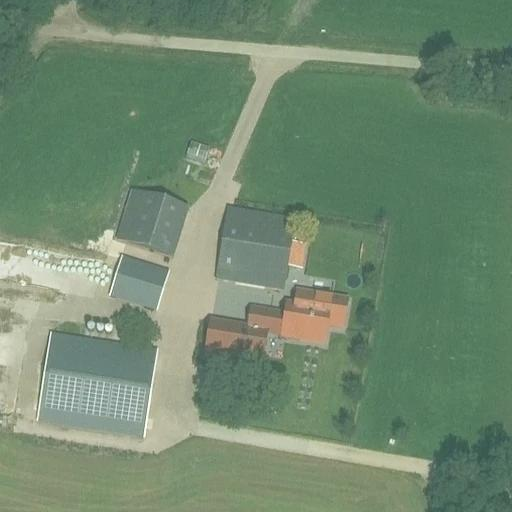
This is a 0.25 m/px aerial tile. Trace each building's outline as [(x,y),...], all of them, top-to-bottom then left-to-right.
[(116,243),(173,261),(188,212),(132,194),(116,243)] [(283,293),(289,258),(295,221),(227,210),(216,282),(283,293)] [(0,279),(44,284),(47,252),(0,247),(0,279)] [(156,313),(168,274),(127,262),(115,300),(156,313)] [(287,306),(285,316),(285,317),(292,318),(289,337),(288,339),(323,345),(326,327),(342,330),(347,301),(297,293),(294,307),(287,306)] [(270,313),(251,310),(248,330),(267,333),(266,334),(289,337),(292,318),(285,317),(285,316),(270,313)] [(211,324),(206,357),(222,360),(221,366),(243,369),(244,363),(261,366),(266,334),(267,333),(248,330),(211,324)] [(143,438),(157,353),(51,336),(37,421),(143,438)] [(29,455),(51,455),(51,436),(29,436),(29,455)]
